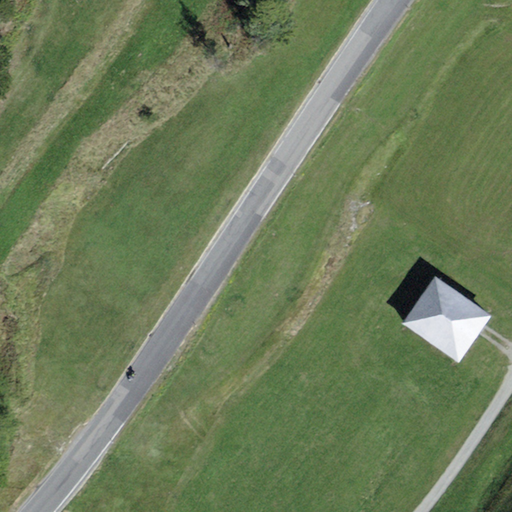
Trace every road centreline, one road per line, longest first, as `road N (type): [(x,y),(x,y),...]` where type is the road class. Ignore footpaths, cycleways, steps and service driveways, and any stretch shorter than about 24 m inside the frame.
road 1 (tertiary): [(40,511),(149,367),(396,0)]
road 2 (track): [(427,511),(511,400)]
